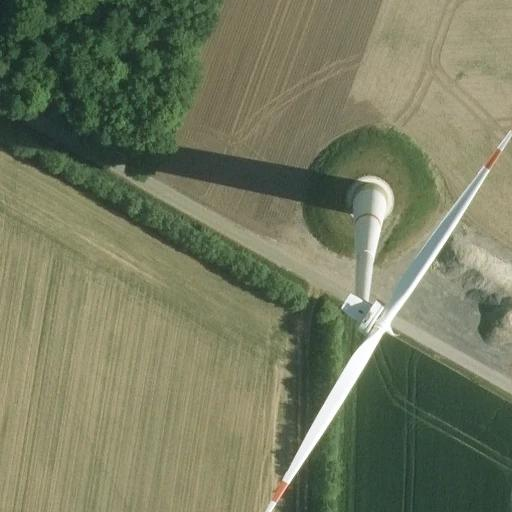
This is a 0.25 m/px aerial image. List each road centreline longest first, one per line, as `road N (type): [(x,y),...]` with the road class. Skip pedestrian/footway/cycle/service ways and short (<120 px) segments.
road 1 (unclassified): [(0,100),(511,388)]
road 2 (track): [(301,511),(309,274)]
road 3 (track): [(406,328),(468,212)]
